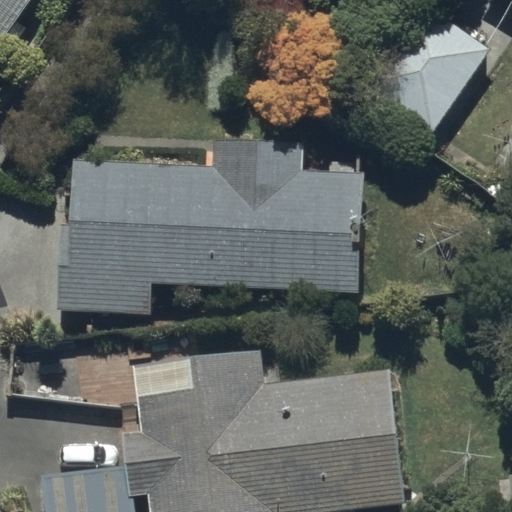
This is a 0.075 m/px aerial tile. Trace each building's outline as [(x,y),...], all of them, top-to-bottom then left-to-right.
[(0,0),(0,50),(35,0),(0,0)] [(434,135),(492,51),(422,4),(364,87),(434,135)] [(215,169),(75,163),(72,228),(63,228),(59,312),(153,316),(155,286),(361,296),(367,176),(303,173),(304,148),(216,143),(215,169)] [(266,387),(262,355),(136,370),(144,434),(125,437),(129,470),(133,500),(151,497),(152,511),(368,511),(410,507),(394,372),(266,387)] [(134,511),(133,500),(129,470),(45,480),(48,511),(134,511)]
